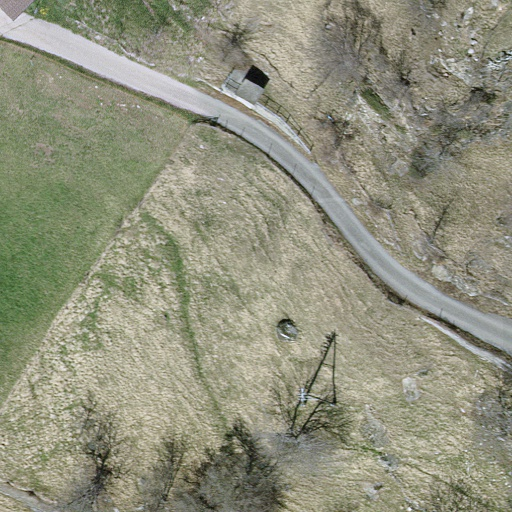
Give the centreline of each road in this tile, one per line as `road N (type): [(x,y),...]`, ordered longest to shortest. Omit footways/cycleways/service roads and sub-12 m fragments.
road 1 (unclassified): [(0,18),(210,108),(271,142),(322,193)]
road 2 (track): [(322,193),(383,266),(511,338)]
